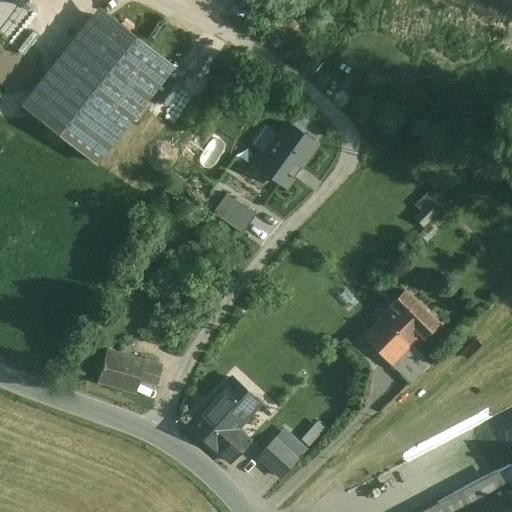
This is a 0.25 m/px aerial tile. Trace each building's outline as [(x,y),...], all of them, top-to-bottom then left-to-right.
[(169,68),(96,10),(21,103),(93,161),(169,68)] [(291,118),(255,166),(289,190),(304,172),(305,173),(327,145),(291,118)] [(289,190),(255,166),(246,178),(280,203),(289,190)] [(426,222),(452,197),(438,182),(412,207),(426,222)] [(258,227),(239,212),(229,224),(249,239),(258,227)] [(133,263),(122,278),(133,285),(144,270),(133,263)] [(403,290),(390,305),(391,306),(362,336),(391,365),(412,345),(421,336),(423,338),(438,324),(403,290)] [(412,345),(391,365),(410,384),(430,365),(412,345)] [(144,359),(107,348),(97,382),(135,393),(138,380),(144,359)] [(162,364),(144,359),(138,380),(156,385),(158,379),(158,378),(162,364)] [(233,378),(190,424),(230,462),(250,441),(237,429),(261,403),(233,378)] [(313,445),(326,425),(317,420),(305,440),(313,445)] [(284,430),(275,439),(297,460),(306,451),(284,430)] [(297,460),(275,439),(258,456),(268,466),(281,478),(297,460)] [(455,511),(504,487),(498,475),(426,511),(455,511)] [(504,487),(455,511),(511,511),(511,501),(507,492),(504,487)]
